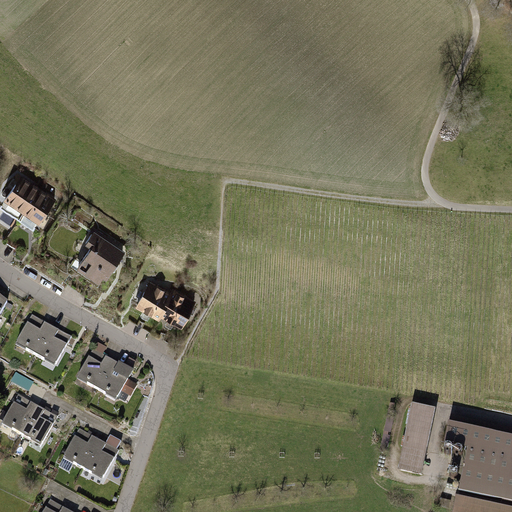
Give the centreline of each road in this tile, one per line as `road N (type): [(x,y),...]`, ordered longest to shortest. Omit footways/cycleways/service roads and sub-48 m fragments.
road 1 (residential): [(125,511),(163,392),(158,359),(0,268)]
road 2 (track): [(511,209),(444,206),(426,181),(431,144),(475,36),(468,0)]
road 3 (track): [(224,179),(444,206)]
road 4 (track): [(429,473),(443,405),(511,419)]
